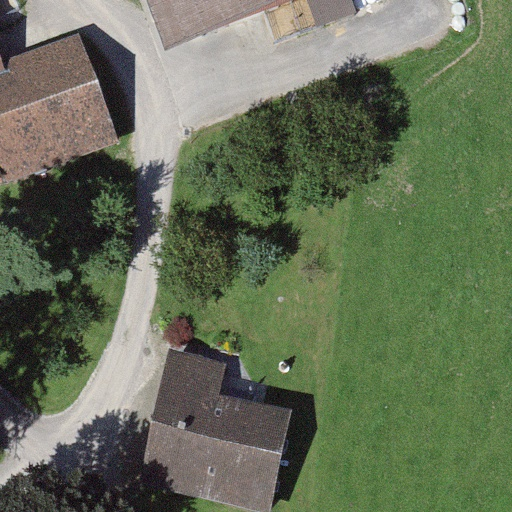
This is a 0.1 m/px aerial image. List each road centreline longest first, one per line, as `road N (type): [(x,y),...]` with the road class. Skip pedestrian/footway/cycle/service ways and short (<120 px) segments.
road 1 (unknown): [(138,0),(160,84),(153,332),(119,422),(0,503)]
road 2 (track): [(97,511),(0,395)]
